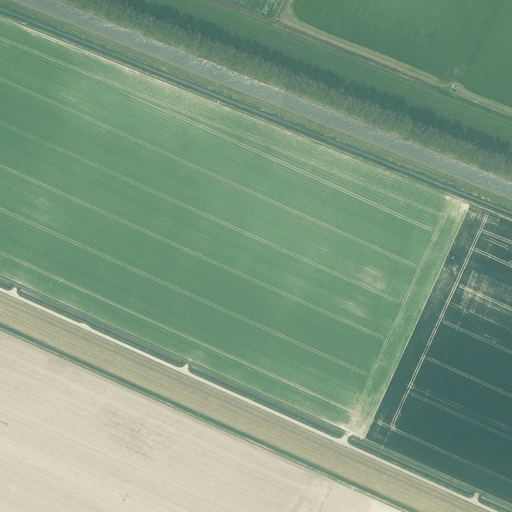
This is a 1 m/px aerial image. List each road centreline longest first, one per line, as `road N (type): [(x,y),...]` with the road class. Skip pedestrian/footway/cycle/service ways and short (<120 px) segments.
road 1 (track): [(494,511),(0,289)]
road 2 (track): [(430,511),(0,318)]
road 3 (track): [(145,0),(511,145)]
